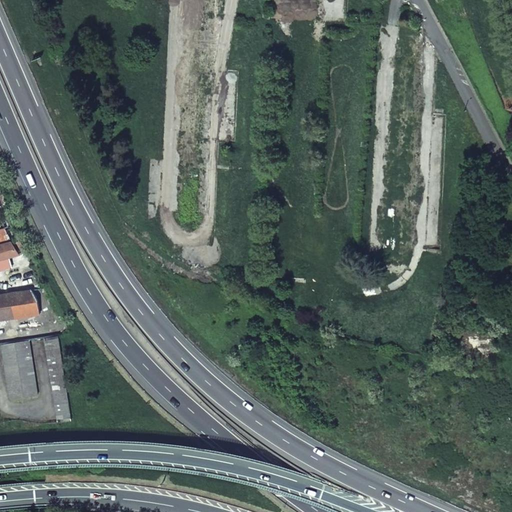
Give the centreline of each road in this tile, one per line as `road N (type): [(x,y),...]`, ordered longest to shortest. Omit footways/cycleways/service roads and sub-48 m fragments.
road 1 (trunk): [(424,511),(251,417),(168,343),(87,231),(0,41)]
road 2 (trunk): [(0,101),(73,263),(117,332),(160,381),(321,511)]
road 3 (trunk): [(371,511),(317,490),(161,456),(0,458)]
road 4 (trunk): [(0,496),(116,494),(213,511)]
road 5 (residential): [(511,180),(416,0)]
